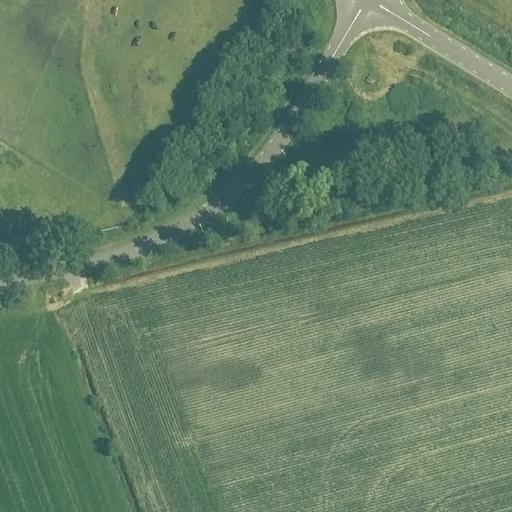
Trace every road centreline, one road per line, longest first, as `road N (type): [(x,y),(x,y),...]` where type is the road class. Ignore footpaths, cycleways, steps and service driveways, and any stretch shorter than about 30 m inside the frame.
road 1 (unclassified): [(0,283),(155,245),(203,218),(245,180),(362,1)]
road 2 (unclassified): [(511,86),(362,1)]
